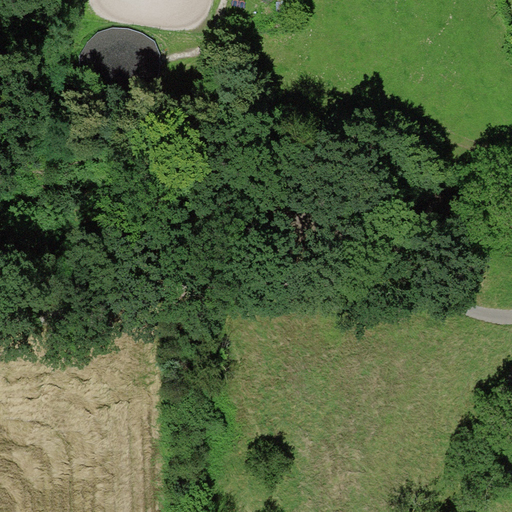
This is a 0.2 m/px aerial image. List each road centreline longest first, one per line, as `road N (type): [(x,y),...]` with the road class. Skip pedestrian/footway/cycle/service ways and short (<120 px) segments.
road 1 (track): [(511,316),(407,283),(330,278),(173,279),(69,312),(0,312)]
road 2 (track): [(511,370),(444,511)]
